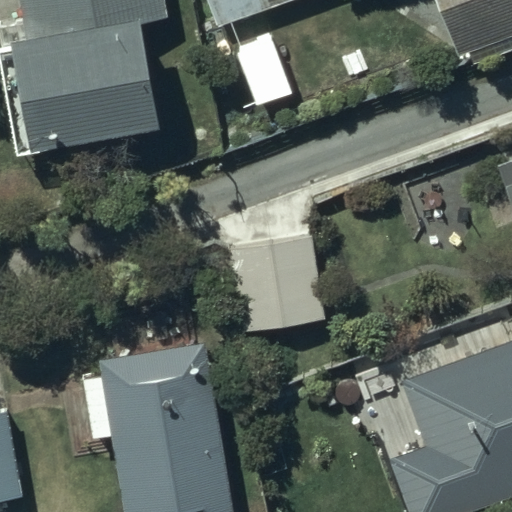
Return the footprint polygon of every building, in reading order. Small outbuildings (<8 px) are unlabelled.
[(16,0),(19,12),(0,16),(0,37),(2,37),(21,136),(150,110),(131,14),(162,8),(160,0),(16,0)] [(205,0),(213,20),(266,0),(205,0)] [(511,0),(436,0),(454,47),(465,42),(471,57),(511,40),(511,0)] [(511,149),(491,157),(511,214),(511,149)] [(308,228),(221,239),(232,323),(319,312),(308,228)] [(381,453),(385,451),(405,511),(423,511),(511,481),(511,317),(353,373),(381,453)] [(95,352),(97,368),(77,371),(86,431),(106,428),(119,511),(228,511),(201,333),(95,352)] [(2,406),(0,406),(0,490),(17,488),(2,406)]
